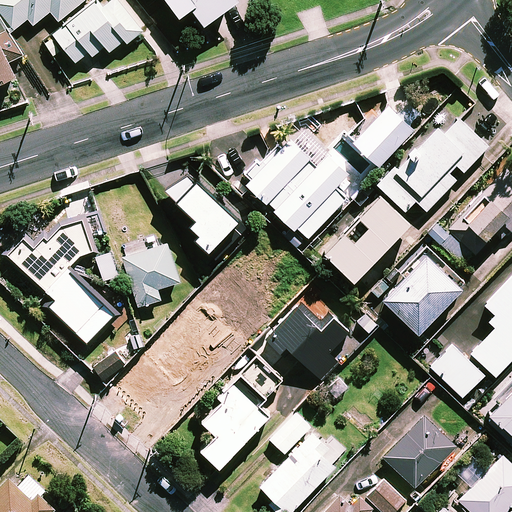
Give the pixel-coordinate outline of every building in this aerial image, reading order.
[(0,0),(0,10),(14,28),(27,17),(32,24),(50,10),(58,20),(82,0),(0,0)] [(75,61),(88,51),(92,55),(105,46),(108,51),(122,40),(124,43),(140,30),(117,0),(110,0),(104,5),(99,0),(88,0),(50,30),(75,61)] [(165,0),(177,16),(190,6),(203,23),(233,0),(165,0)] [(0,79),(14,73),(8,61),(21,54),(0,13),(0,79)] [(377,164),(413,128),(408,123),(416,116),(402,103),(395,110),(388,103),(352,140),(377,164)] [(455,178),(448,172),(457,163),(464,170),(487,146),(458,116),(442,132),(435,125),(377,183),(403,209),(415,198),(425,209),(455,178)] [(249,178),(245,182),(290,225),(282,233),(297,247),(345,196),(334,185),(347,171),(300,127),(280,147),(276,144),(260,160),(257,157),(242,172),(249,178)] [(195,231),(192,234),(216,258),(246,227),(178,162),(150,173),(195,216),(188,223),(195,231)] [(511,174),(500,175),(462,216),(456,211),(433,237),(463,264),(493,230),(503,239),(511,229),(511,174)] [(407,221),(379,193),(358,215),(367,224),(353,238),(344,230),(323,251),(352,278),(407,221)] [(79,255),(97,250),(94,236),(102,234),(95,209),(54,218),(44,227),(35,237),(20,223),(0,243),(0,244),(53,297),(48,302),(87,341),(113,314),(66,267),(79,255)] [(123,245),(127,255),(122,257),(138,305),(160,298),(156,287),(178,280),(166,243),(155,246),(152,236),(123,245)] [(275,303),(309,270),(304,265),(309,260),(302,252),(296,257),(286,247),(263,270),(270,277),(260,287),(275,303)] [(460,285),(424,251),(381,297),(417,331),(460,285)] [(511,272),(483,302),(493,311),(487,318),(494,325),(470,350),(495,374),(511,355),(511,272)] [(292,351),(315,373),(321,365),(328,372),(338,361),(327,351),(347,330),(327,311),(320,319),(300,301),(265,338),(286,358),(292,351)] [(170,319),(119,375),(144,398),(168,372),(185,387),(229,339),(195,308),(178,326),(170,319)] [(483,373),(451,343),(430,365),(461,395),(483,373)] [(124,361),(114,349),(93,367),(103,378),(124,361)] [(220,465),(266,411),(256,402),(277,378),(252,357),(200,418),(215,430),(200,448),(220,465)] [(496,399),(484,411),(511,437),(511,371),(490,394),(496,399)] [(269,437),(285,452),(311,425),(295,410),(269,437)] [(454,442),(422,411),(381,454),(413,484),(454,442)] [(311,429),(287,454),(259,484),(287,511),(288,511),(340,457),(311,429)] [(511,463),(501,453),(485,469),(463,467),(463,493),(458,498),(471,511),(502,511),(511,502),(511,463)] [(390,511),(404,498),(382,477),(365,495),(383,511),(390,511)] [(38,497),(21,481),(10,493),(2,485),(0,487),(0,511),(43,511),(33,502),(38,497)] [(369,511),(367,510),(371,506),(356,493),(348,502),(339,494),(322,511),(369,511)]
